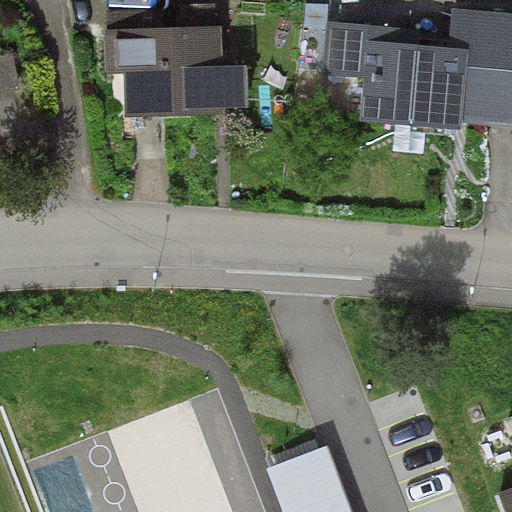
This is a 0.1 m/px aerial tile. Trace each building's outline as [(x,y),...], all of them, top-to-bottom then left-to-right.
[(222,66),(221,27),(217,27),(216,2),(185,3),(186,27),(151,28),(107,29),(104,29),(105,72),(124,71),(125,117),(226,115),(225,108),(248,107),(248,65),(222,66)] [(401,27),(327,21),(323,73),(362,76),(359,121),(461,129),(461,122),(511,126),(511,11),(452,7),(448,46),(400,42),(401,27)] [(107,10),(107,29),(151,28),(151,9),(107,10)] [(511,511),(511,416),(507,419),(511,431),(511,487),(498,493),(505,511),(511,511)] [(351,511),(326,445),(265,469),(281,511),(351,511)]
